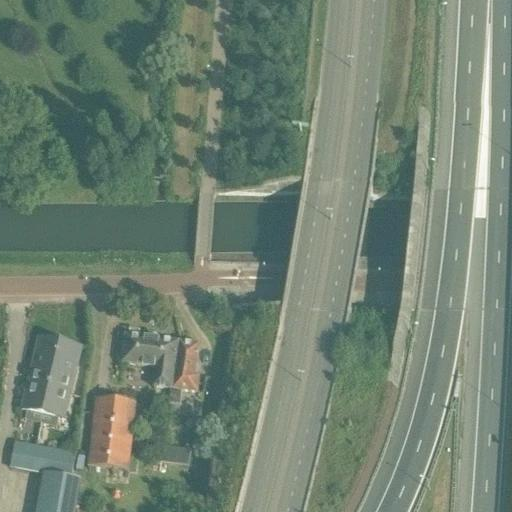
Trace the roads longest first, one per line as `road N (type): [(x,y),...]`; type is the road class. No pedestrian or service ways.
road 1 (motorway): [(485,0),(449,310),(429,401),(389,511)]
road 2 (secondary): [(340,0),(320,185),(253,511)]
road 3 (secondary): [(287,511),(353,185),(373,0)]
road 4 (motorway): [(492,0),(494,310),(480,511)]
road 5 (unclassified): [(203,284),(0,287)]
